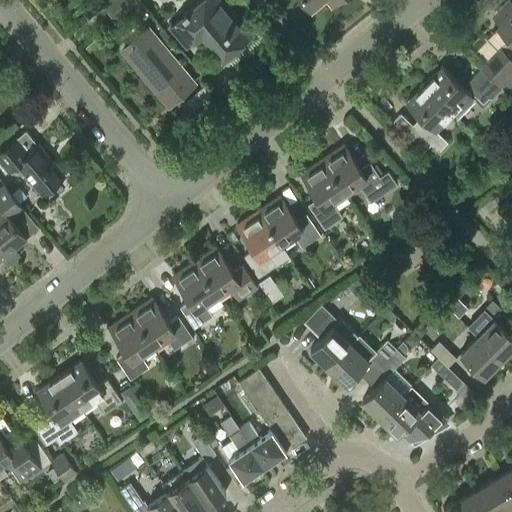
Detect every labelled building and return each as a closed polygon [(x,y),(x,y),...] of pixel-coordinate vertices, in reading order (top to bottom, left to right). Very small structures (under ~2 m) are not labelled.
[(107,0),(102,5),(112,17),(132,0),(107,0)] [(223,0),(200,0),(170,26),(186,44),(201,32),(222,57),(251,33),(223,0)] [(304,0),(312,9),(321,0),(304,0)] [(509,38),(481,68),(496,83),(511,66),(511,12),(498,27),(509,38)] [(148,27),(123,49),(169,102),(194,81),(148,27)] [(442,65),(424,84),(453,113),(458,118),(476,100),(482,106),(491,97),(486,93),(497,83),(496,83),(481,68),(471,78),(463,86),(442,65)] [(511,66),(496,83),(497,83),(510,95),(511,92),(511,66)] [(201,82),(180,100),(189,110),(210,92),(201,82)] [(453,113),(424,84),(406,102),(421,118),(405,134),(423,152),(431,143),(438,151),(448,141),(436,130),(453,113)] [(17,137),(0,150),(0,160),(8,170),(17,162),(42,192),(64,173),(39,143),(29,151),(17,137)] [(322,157),(346,192),(359,183),(371,201),(398,183),(389,169),(381,175),(371,161),(361,167),(344,143),(322,157)] [(346,192),(322,157),(302,171),(319,198),(309,205),(325,228),(343,216),(333,201),(346,192)] [(0,241),(13,258),(19,254),(13,246),(26,236),(28,234),(19,222),(28,214),(10,190),(3,183),(0,185),(0,241)] [(280,195),(259,209),(282,243),(295,235),(303,246),(321,234),(307,213),(297,220),(280,195)] [(511,204),(509,201),(507,199),(497,210),(511,224),(511,204)] [(282,243),(259,209),(237,224),(254,249),(244,255),(258,276),(276,263),(290,255),(282,244),(282,243)] [(0,257),(2,256),(7,263),(13,258),(0,241),(0,257)] [(216,245),(195,259),(218,294),(231,286),(238,297),(257,284),(242,263),(233,270),(216,245)] [(218,294),(195,259),(173,273),(191,299),(180,306),(195,327),(212,315),(205,303),(218,294)] [(478,334),(502,357),(511,346),(511,334),(506,329),(511,322),(511,300),(501,290),(482,309),(483,309),(467,325),(477,335),(478,334)] [(130,311),(154,346),(167,337),(174,348),(192,336),(177,315),(168,322),(151,297),(130,311)] [(154,346),(130,311),(108,326),(126,351),(116,357),(130,378),(148,367),(140,355),(154,346)] [(322,337),(310,348),(328,366),(351,342),(357,335),(340,317),(338,318),(330,311),(313,328),(322,337)] [(420,336),(425,332),(425,326),(420,322),(413,330),(420,336)] [(408,342),(409,342),(410,342),(416,342),(419,339),(420,339),(413,332),(412,331),(407,337),(405,339),(408,342)] [(478,334),(477,335),(460,352),(484,375),(502,357),(478,334)] [(380,364),(397,347),(387,338),(371,355),(380,364)] [(438,356),(448,366),(456,357),(439,340),(430,349),(438,356)] [(351,342),(328,366),(344,382),(368,358),(351,342)] [(397,347),(380,364),(389,373),(406,356),(397,347)] [(438,356),(430,364),(457,390),(464,381),(448,366),(438,356)] [(58,375),(82,409),(95,400),(104,413),(122,400),(106,378),(96,385),(79,360),(58,375)] [(245,389),(264,377),(258,368),(239,380),(245,389)] [(348,381),(361,396),(373,384),(360,370),(348,381)] [(82,409),(58,375),(37,390),(54,414),(44,421),(60,443),(77,431),(68,418),(82,409)] [(379,417),(403,393),(386,376),(362,400),(379,417)] [(264,377),(245,389),(251,398),(270,385),(264,377)] [(270,385),(251,398),(257,407),(275,394),(270,385)] [(131,387),(123,392),(134,407),(141,402),(131,387)] [(403,393),(379,417),(396,434),(408,421),(416,429),(433,412),(425,403),(419,409),(403,393)] [(275,394),(257,407),(262,416),(281,403),(275,394)] [(281,403),(262,416),(268,424),(287,411),(281,403)] [(287,411),(268,424),(271,428),(271,429),(274,433),(293,420),(287,411)] [(239,428),(240,428),(229,414),(219,421),(229,435),(230,434),(233,438),(222,446),(229,457),(228,458),(232,464),(226,468),(237,484),(264,465),(239,428)] [(293,420),(274,433),(280,441),(299,429),(293,420)] [(250,421),(240,428),(239,428),(264,465),(286,450),(280,441),(274,433),(271,429),(260,436),(250,421)] [(305,437),(299,429),(280,441),(286,450),(305,437)] [(0,472),(9,466),(19,480),(37,468),(12,433),(3,440),(0,435),(0,472)] [(202,433),(192,440),(205,459),(216,452),(202,433)] [(151,438),(138,448),(143,455),(156,446),(151,438)] [(63,451),(50,459),(64,479),(77,470),(63,451)] [(206,463),(186,477),(204,504),(225,490),(206,463)] [(53,466),(46,471),(55,484),(63,479),(53,466)] [(511,466),(499,474),(511,494),(511,466)] [(193,511),(204,504),(186,477),(181,470),(161,483),(166,490),(181,511),(193,511)] [(507,511),(511,509),(511,494),(499,474),(482,484),(499,511),(507,511)] [(120,488),(133,507),(143,500),(130,481),(120,488)] [(499,511),(482,484),(463,495),(473,511),(499,511)] [(181,511),(166,490),(147,503),(152,511),(181,511)] [(473,511),(463,495),(444,506),(447,511),(473,511)]
